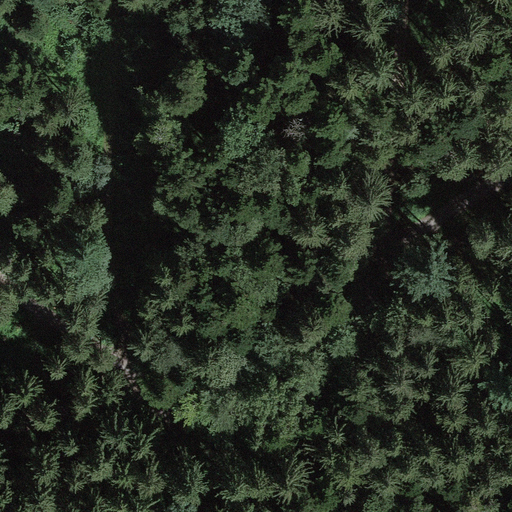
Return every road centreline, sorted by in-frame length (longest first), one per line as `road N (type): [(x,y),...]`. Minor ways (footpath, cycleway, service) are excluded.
road 1 (track): [(380,262),(347,335),(280,376),(209,389),(139,374),(90,410),(0,426)]
road 2 (track): [(380,262),(404,0)]
road 3 (track): [(139,374),(0,281)]
road 4 (track): [(511,170),(380,262)]
